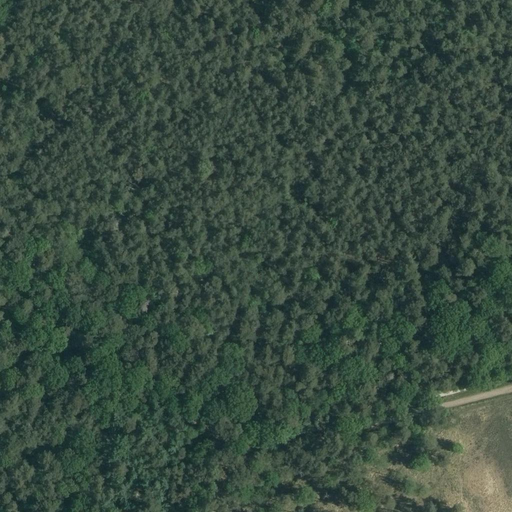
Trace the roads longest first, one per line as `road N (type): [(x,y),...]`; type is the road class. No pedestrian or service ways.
road 1 (track): [(511,388),(304,442),(270,445),(226,433)]
road 2 (track): [(226,433),(0,339)]
road 3 (track): [(386,0),(317,25),(255,29),(186,56)]
